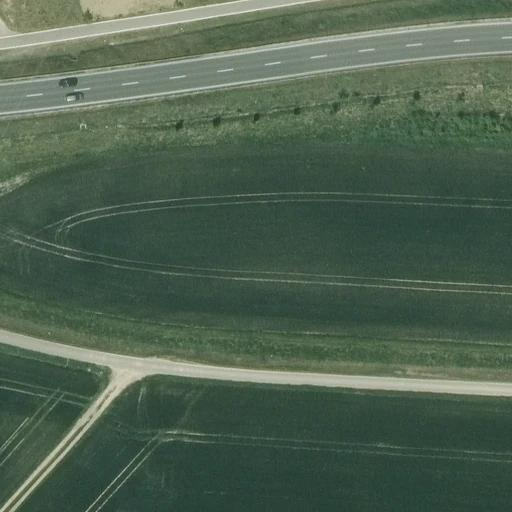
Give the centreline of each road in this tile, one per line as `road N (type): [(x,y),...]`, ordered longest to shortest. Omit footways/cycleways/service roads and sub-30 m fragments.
road 1 (secondary): [(511,36),(379,45),(0,98)]
road 2 (track): [(9,511),(95,411),(123,362)]
